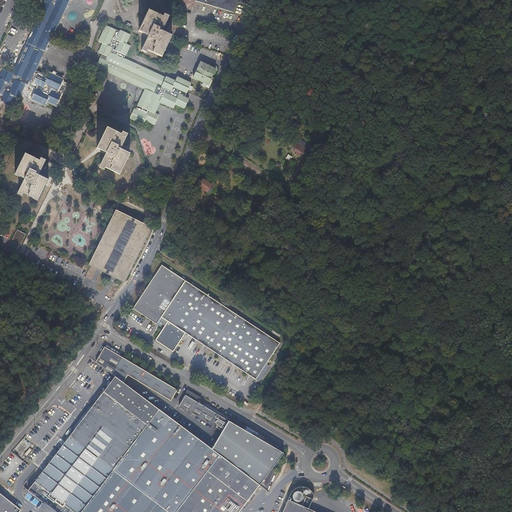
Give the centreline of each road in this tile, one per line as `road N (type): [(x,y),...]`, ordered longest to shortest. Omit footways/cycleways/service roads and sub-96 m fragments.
road 1 (residential): [(101,330),(160,235),(248,0)]
road 2 (secondary): [(309,455),(101,330)]
road 3 (secondary): [(101,330),(0,457)]
